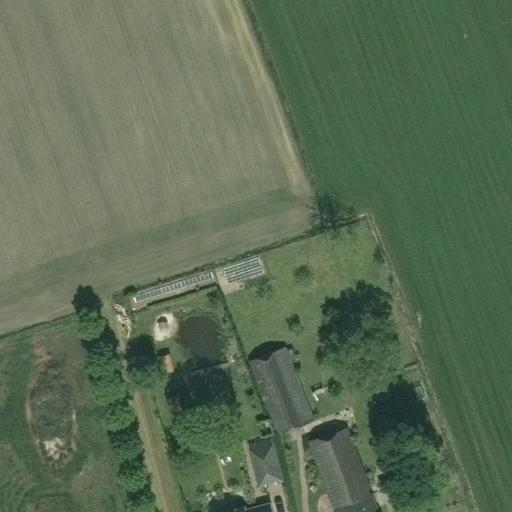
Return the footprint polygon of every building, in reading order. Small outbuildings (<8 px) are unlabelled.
[(248,363),(277,436),(314,422),(285,349),(248,363)] [(158,358),(162,374),(174,371),(170,355),(158,358)] [(168,400),(173,416),(182,413),(178,397),(168,400)] [(377,511),(347,430),(310,444),(335,511),(377,511)] [(284,482),(274,442),(273,442),(272,438),(249,444),(250,448),(249,449),(259,488),(267,486),(266,484),(276,482),(276,484),(284,482)] [(406,490),(390,496),(394,506),(410,500),(406,490)]
